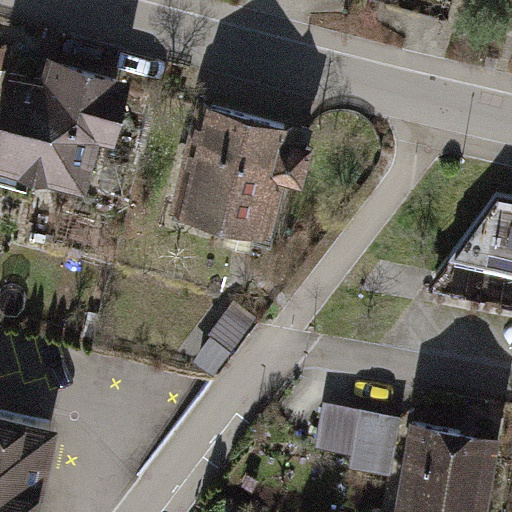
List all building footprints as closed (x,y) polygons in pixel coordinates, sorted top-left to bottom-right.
[(41,72),(5,63),(0,81),(0,163),(81,184),(96,128),(118,133),(125,103),(90,94),(99,61),(47,48),(41,72)] [(314,130),(201,102),(174,211),(270,231),(286,173),(301,177),(314,130)] [(511,299),(511,198),(501,196),(432,282),(511,299)] [(331,397),(319,451),(397,467),(408,413),(331,397)] [(0,511),(39,511),(60,421),(0,407),(0,511)] [(489,511),(501,429),(409,414),(392,503),(447,511),(489,511)]
